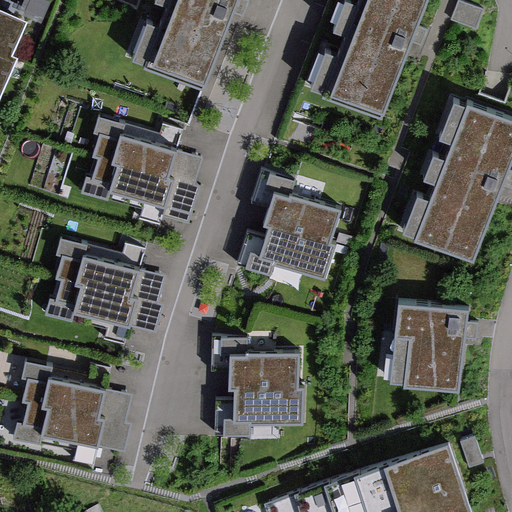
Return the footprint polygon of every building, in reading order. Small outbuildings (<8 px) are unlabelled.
[(200,80),(232,0),(168,0),(145,58),(200,80)] [(384,108),(424,0),(356,0),(324,86),(384,108)] [(484,11),(459,0),(451,20),(476,30),(484,11)] [(0,98),(2,99),(20,59),(12,55),(28,20),(0,6),(0,98)] [(511,160),(511,112),(464,94),(410,236),(474,260),(511,160)] [(163,213),(180,148),(100,127),(83,192),(163,213)] [(251,203),(269,209),(263,228),(268,229),(266,235),(246,229),(234,267),(269,278),(273,264),(324,280),(332,248),(328,246),(340,207),(293,193),(298,178),(262,167),(251,203)] [(48,307),(130,329),(131,308),(140,267),(67,246),(48,307)] [(468,310),(399,300),(390,386),(460,394),(468,310)] [(299,386),(299,351),(251,350),(251,335),(213,334),(212,371),(229,371),(229,392),(233,393),(233,399),(217,399),(216,434),(249,435),(249,423),(303,424),(304,386),(299,386)] [(98,450),(108,390),(31,373),(17,432),(98,450)] [(474,433),(459,438),(469,468),(484,463),(474,433)] [(471,511),(450,442),(263,503),(265,511),(471,511)] [(104,511),(100,502),(77,511),(104,511)]
